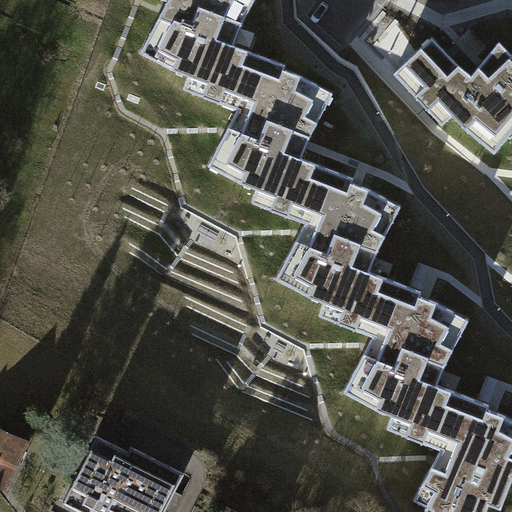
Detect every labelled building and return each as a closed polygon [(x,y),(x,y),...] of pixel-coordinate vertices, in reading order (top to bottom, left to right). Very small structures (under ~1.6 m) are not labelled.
[(184,89),(220,103),(231,72),(237,74),(246,50),(234,45),(242,24),(254,0),(164,0),(168,1),(141,53),(169,68),(190,76),(184,89)] [(511,50),(510,52),(497,40),(469,73),(457,65),(430,36),(393,73),(441,125),(452,115),(470,133),(494,153),(511,130),(511,50)] [(252,202),(287,216),(299,185),(305,187),(314,163),(302,158),(310,137),(333,93),(301,76),(284,70),(286,65),(246,50),(237,74),(231,72),(220,103),(239,110),(209,166),(237,181),(258,189),(252,202)] [(320,315),(355,329),(367,298),(373,301),(382,276),(369,271),(378,248),(401,206),(369,189),(352,182),(354,178),(314,163),(305,187),(299,185),(287,216),(306,223),(276,279),(306,294),(326,302),(320,315)] [(388,429),(423,442),(435,412),(440,414),(450,389),(437,384),(446,362),(469,319),(437,302),(420,296),(421,291),(382,276),(373,301),(367,298),(355,329),(374,336),(344,392),(374,408),(393,415),(388,429)] [(489,405),(450,389),(440,414),(435,412),(423,442),(442,450),(414,501),(427,507),(425,510),(429,511),(485,511),(489,503),(501,508),(511,479),(511,419),(505,415),(488,409),(489,405)] [(0,434),(0,484),(4,486),(23,445),(0,434)] [(127,451),(97,436),(64,503),(82,511),(105,511),(109,505),(123,511),(157,511),(169,490),(173,492),(183,471),(129,445),(127,451)]
